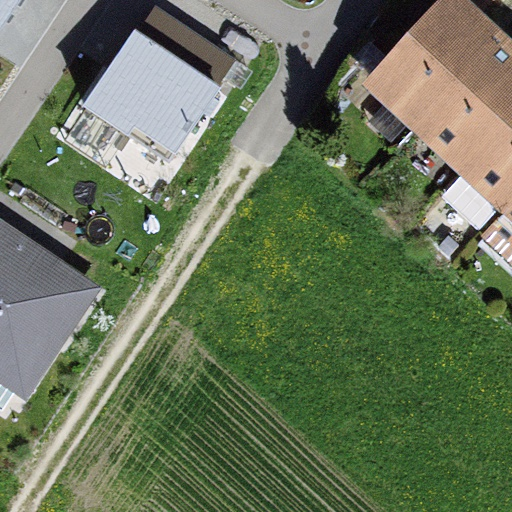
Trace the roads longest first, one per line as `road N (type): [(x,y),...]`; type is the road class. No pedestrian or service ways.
road 1 (track): [(13,511),(251,153)]
road 2 (residential): [(87,0),(5,116)]
road 3 (residential): [(251,153),(325,45)]
